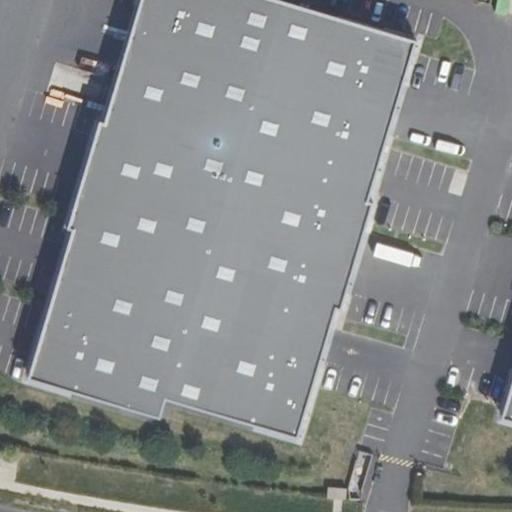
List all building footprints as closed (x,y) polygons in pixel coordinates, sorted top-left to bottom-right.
[(362,222),(416,40),(280,0),(137,0),(95,142),(91,141),(59,248),(64,249),(26,377),(171,420),(176,402),(298,438),(330,329),(335,330),(367,223),(362,222)] [(511,0),(494,0),(493,11),(511,12),(511,0)] [(511,383),(502,418),(511,421),(511,383)] [(19,457),(0,453),(0,466),(17,469),(19,457)] [(347,488),(328,488),(327,498),(346,499),(347,488)]
